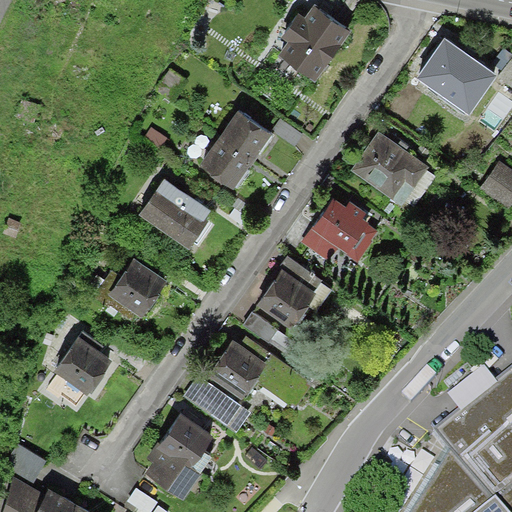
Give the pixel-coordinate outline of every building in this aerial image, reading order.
[(353,30),(312,0),(298,0),(267,44),(316,80),(353,30)] [(471,112),(497,74),(445,38),(419,77),(471,112)] [(278,136),(246,114),(208,166),(240,189),(278,136)] [(432,171),(379,133),(351,173),(404,210),(432,171)] [(511,204),(511,171),(501,163),(483,187),(510,207),(511,204)] [(214,210),(167,174),(141,208),(189,244),(214,210)] [(382,229),(338,197),(303,244),(347,276),(382,229)] [(169,280),(135,256),(110,290),(144,314),(169,280)] [(333,287),(289,256),(258,302),(302,332),(333,287)] [(282,331),(252,311),(242,326),(271,346),(282,331)] [(211,367),(251,394),(279,353),(240,326),(211,367)] [(114,354),(82,332),(56,369),(60,371),(48,389),(73,406),(85,388),(89,391),(114,354)] [(511,511),(511,369),(433,432),(450,453),(412,511),(511,511)] [(222,439),(182,411),(144,467),(184,494),(222,439)] [(0,511),(99,511),(51,485),(46,494),(15,476),(0,500),(0,511)]
